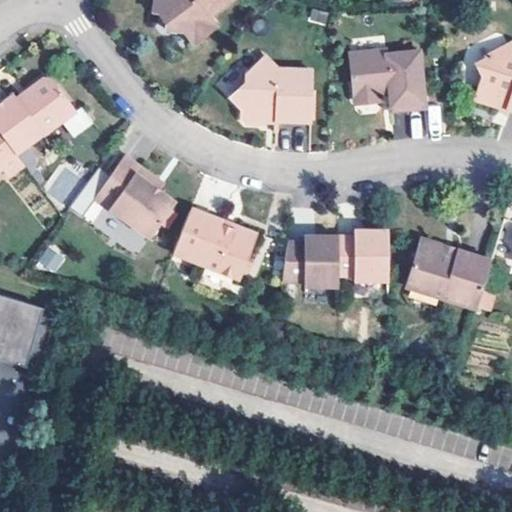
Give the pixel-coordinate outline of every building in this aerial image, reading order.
[(186,37),(195,49),(219,30),(211,21),(235,2),(235,0),(156,0),(154,17),(169,20),(166,35),(186,37)] [(511,47),(487,61),(488,64),(477,69),(485,86),(482,94),(479,93),(476,105),(496,111),(503,107),(510,109),(508,114),(511,115),(511,47)] [(419,53),(386,56),(386,51),(368,53),(368,59),(349,61),(352,101),(357,105),(373,104),(378,99),(378,96),(388,96),(390,114),(424,111),(419,53)] [(368,53),(348,55),(349,61),(368,59),(368,53)] [(308,126),(310,73),(276,71),(265,59),(244,76),(245,84),(229,99),(240,112),(239,120),(244,126),(257,126),(262,121),(274,122),(274,124),(308,126)] [(0,133),(17,157),(44,137),(44,138),(78,114),(54,81),(47,80),(33,90),(32,97),(22,104),(19,101),(16,96),(0,107),(0,133)] [(32,97),(33,90),(19,101),(22,104),(32,97)] [(17,157),(0,133),(0,173),(4,170),(10,178),(25,168),(17,157)] [(158,195),(140,181),(145,174),(124,159),(94,201),(149,241),(174,206),(158,195)] [(62,163),(42,189),(62,204),(82,179),(62,163)] [(98,170),(68,206),(78,215),(108,178),(98,170)] [(164,188),(145,174),(140,181),(158,195),(164,188)] [(124,245),(133,230),(91,202),(82,217),(124,245)] [(256,238),(191,212),(173,256),(233,281),(239,278),(256,238)] [(365,241),(315,241),(315,247),(287,247),(281,287),(305,286),(304,291),(338,291),(339,280),(355,280),(355,285),(388,286),(388,236),(365,235),(365,241)] [(57,274),(66,253),(46,245),(37,266),(57,274)] [(411,296),(477,317),(492,268),(426,248),(420,251),(408,290),(411,296)] [(0,359),(41,372),(59,313),(0,294),(0,359)] [(454,434),(449,448),(473,456),(477,442),(454,434)]
